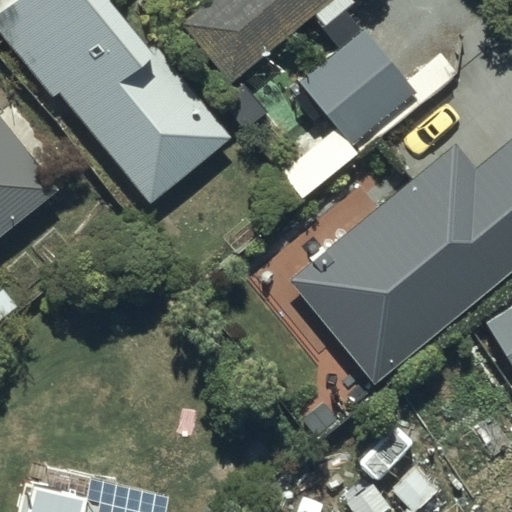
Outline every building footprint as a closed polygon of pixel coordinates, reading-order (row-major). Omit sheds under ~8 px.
[(46,92),(135,202),(217,136),(116,12),(111,17),(97,0),(0,0),(0,46),(41,96),(46,92)] [(191,0),(164,24),(214,83),(299,11),(311,25),(341,0),(340,0),(191,0)] [(348,27),(285,82),(339,145),(403,91),(348,27)] [(0,232),(58,187),(0,114),(0,232)] [(443,142),(274,277),(360,383),(511,259),(511,124),(461,165),(443,142)] [(511,297),(471,322),(511,387),(511,386),(511,297)]
